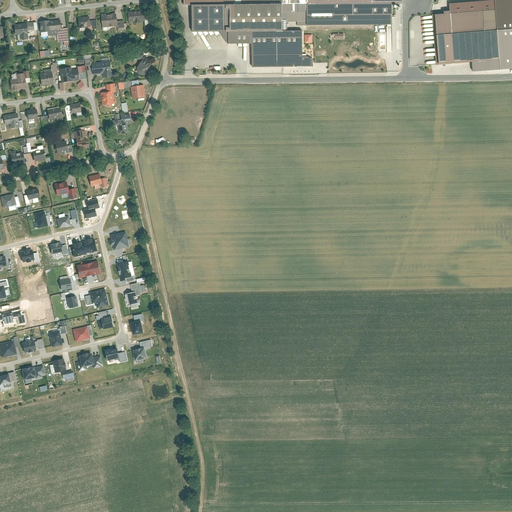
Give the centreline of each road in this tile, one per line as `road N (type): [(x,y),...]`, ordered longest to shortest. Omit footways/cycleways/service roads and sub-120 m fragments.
road 1 (track): [(135,150),(197,450),(197,511)]
road 2 (residential): [(160,81),(406,78)]
road 3 (residential): [(0,365),(125,337),(112,281)]
road 4 (residential): [(0,104),(87,92),(102,158)]
road 5 (residential): [(14,12),(146,0)]
